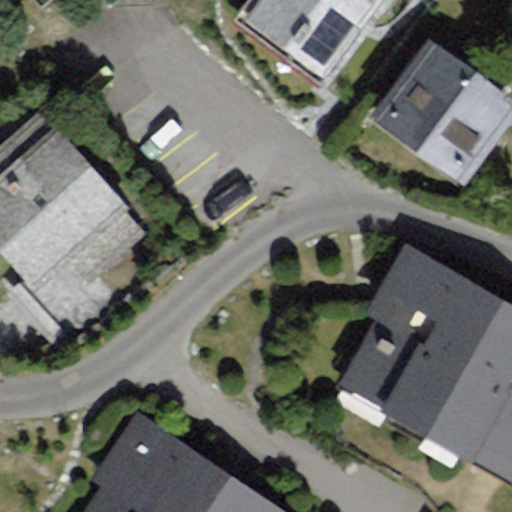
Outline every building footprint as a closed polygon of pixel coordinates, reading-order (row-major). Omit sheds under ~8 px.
[(249,0),(235,18),(318,82),(381,0),(249,0)] [(373,120),(462,183),(511,113),(511,103),(428,44),(373,120)] [(35,133),(0,165),(0,271),(61,342),(107,303),(91,287),(140,248),(35,133)] [(511,315),(388,248),(316,380),(511,486),(511,315)] [(265,511),(126,419),(77,490),(90,497),(78,511),(265,511)]
